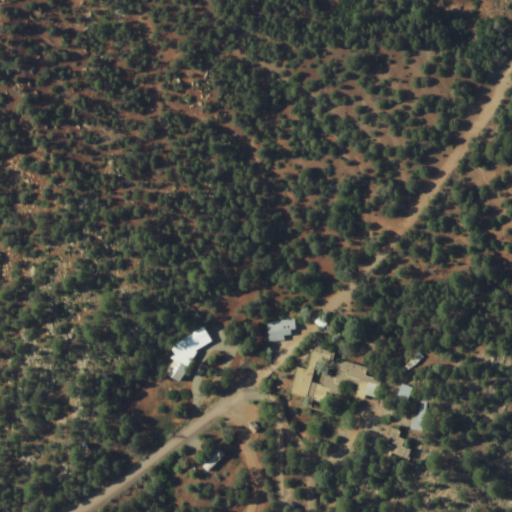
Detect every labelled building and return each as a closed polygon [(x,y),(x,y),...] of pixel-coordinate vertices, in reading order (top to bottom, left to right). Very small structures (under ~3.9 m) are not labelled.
[(265,321),(265,340),(293,340),(293,321),(265,321)] [(206,337),(201,327),(168,347),(174,356),(206,337)] [(380,379),(364,375),(367,365),(310,351),(305,370),(295,367),(289,393),(336,405),(342,382),(356,385),(354,393),(375,398),(380,379)] [(164,374),(177,382),(185,369),(173,361),(164,374)] [(395,400),(405,403),(410,388),(400,385),(395,400)] [(389,448),(400,446),(397,431),(386,434),(389,448)] [(221,455),(216,450),(202,467),(207,472),(221,455)]
